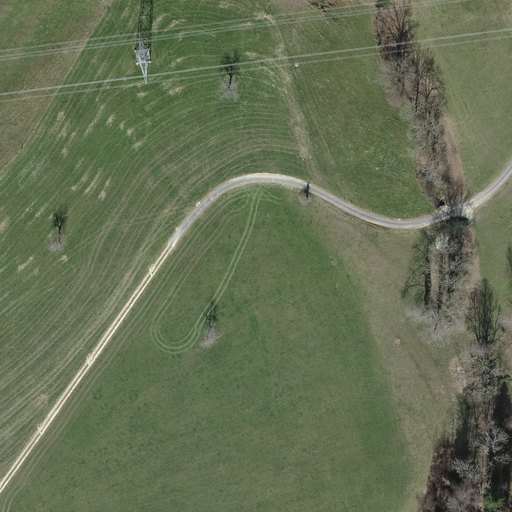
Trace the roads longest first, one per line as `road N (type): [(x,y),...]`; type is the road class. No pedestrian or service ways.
road 1 (unclassified): [(169,245),(191,214),(241,181),(300,187),(352,211),(410,223),(460,208),(511,166)]
road 2 (track): [(0,488),(169,245)]
road 3 (track): [(191,214),(139,146),(118,30)]
road 4 (track): [(511,169),(457,95),(425,0)]
